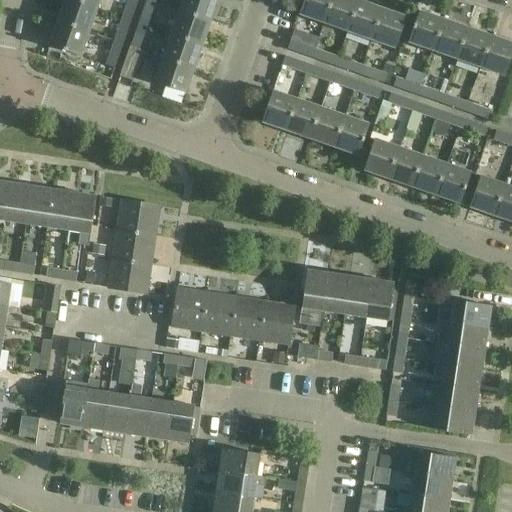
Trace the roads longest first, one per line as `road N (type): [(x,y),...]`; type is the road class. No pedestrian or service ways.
road 1 (residential): [(511,264),(209,156)]
road 2 (residential): [(209,156),(5,88)]
road 3 (residential): [(209,156),(264,0)]
